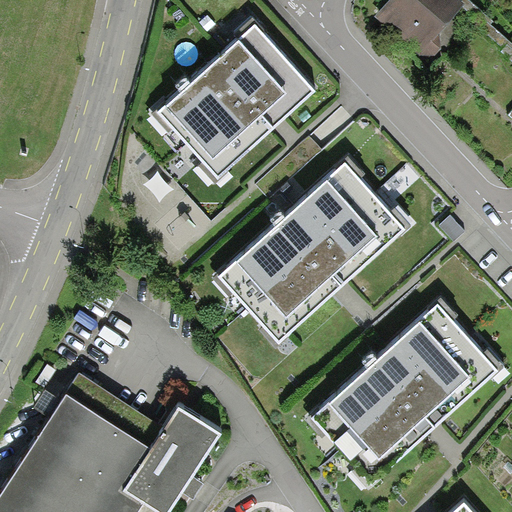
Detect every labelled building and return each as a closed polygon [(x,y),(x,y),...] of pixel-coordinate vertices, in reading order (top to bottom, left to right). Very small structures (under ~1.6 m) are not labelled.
[(447,0),(398,0),(381,18),(427,61),(440,47),(432,39),(459,11),(447,0)] [(309,87),(253,23),(157,106),(214,170),(309,87)] [(398,227),(340,163),(218,273),(275,337),(398,227)] [(491,367),(433,303),(310,414),(368,478),(491,367)] [(155,462),(172,436),(85,380),(68,406),(155,462)] [(68,406),(0,511),(133,511),(140,502),(155,511),(168,511),(216,438),(184,418),(172,436),(155,462),(68,406)] [(470,511),(459,500),(445,511),(470,511)]
